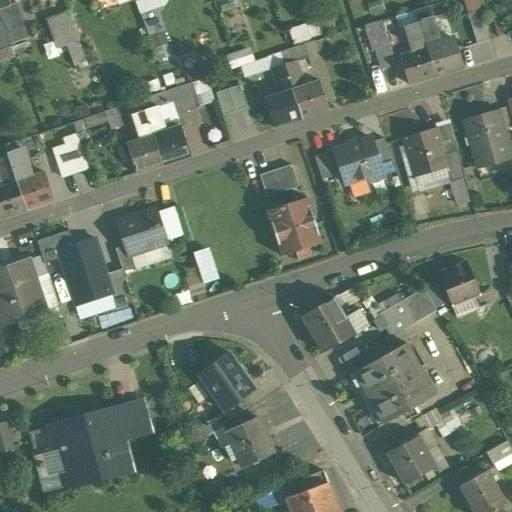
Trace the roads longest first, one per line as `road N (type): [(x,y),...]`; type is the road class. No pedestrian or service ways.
road 1 (residential): [(511,65),(0,231)]
road 2 (residential): [(0,389),(177,335),(253,302)]
road 3 (residential): [(511,233),(423,249),(253,302)]
road 4 (residential): [(253,302),(375,511)]
